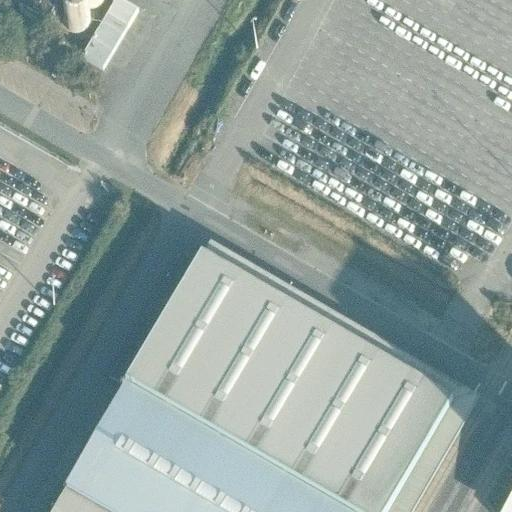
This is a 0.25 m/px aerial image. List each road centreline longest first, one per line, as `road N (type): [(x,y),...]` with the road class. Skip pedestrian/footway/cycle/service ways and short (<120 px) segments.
road 1 (unclassified): [(510,399),(195,215),(20,511)]
road 2 (unclassified): [(444,511),(510,399)]
